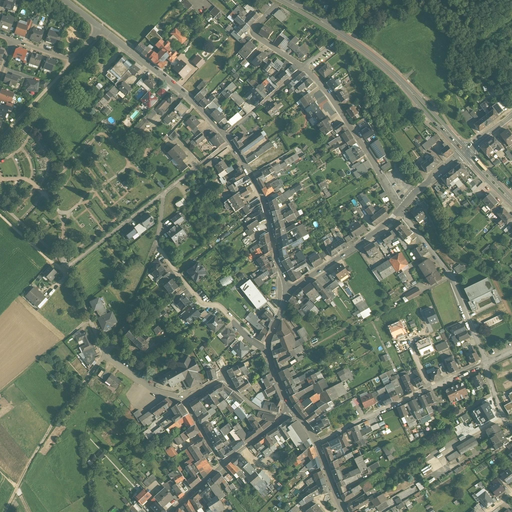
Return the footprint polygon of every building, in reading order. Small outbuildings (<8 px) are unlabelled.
[(5,0),(3,7),(8,8),(8,10),(9,10),(11,10),(12,10),(13,6),(16,5),(15,3),(15,0),(5,0)] [(192,6),(186,0),(184,0),(181,3),(188,10),(192,6)] [(257,9),(251,1),(248,4),(255,11),(257,9)] [(247,6),(244,9),(246,11),(245,12),(250,16),(255,11),(248,4),(247,6)] [(215,7),(210,13),(215,18),(220,12),(215,7)] [(245,16),(241,12),(241,11),(237,8),(233,12),(238,17),(241,20),(244,16),(244,17),(245,16)] [(259,17),(256,14),(257,13),(255,11),(250,16),(255,21),(259,17)] [(283,18),(276,12),(273,16),(281,22),(286,17),(285,16),(283,18)] [(250,16),(247,19),(244,17),(244,16),(241,20),(249,27),(255,21),(250,16)] [(13,21),(6,19),(6,18),(3,17),(1,21),(3,21),(2,23),(1,22),(0,24),(0,28),(9,31),(13,21)] [(249,27),(241,20),(240,22),(242,24),(238,28),(244,33),(249,27)] [(26,26),(18,23),(15,34),(24,37),(27,30),(28,27),(26,26)] [(32,24),(30,31),(29,32),(32,33),(33,33),(34,29),(36,29),(38,26),(32,24)] [(273,32),(264,26),(259,34),(268,39),(273,32)] [(152,43),(155,46),(160,40),(161,39),(156,34),(159,30),(155,27),(146,37),(149,41),(152,44),(152,43)] [(244,33),(238,28),(235,32),(240,37),(244,33)] [(36,29),(34,29),(33,33),(32,33),(30,39),(39,42),(41,36),(42,35),(43,34),(43,32),(36,29)] [(180,34),(175,29),(171,34),(178,40),(182,36),(184,34),(182,31),(180,34)] [(50,31),(46,40),(54,43),(55,42),(58,34),(50,31)] [(235,32),(234,32),(232,35),(237,39),(236,40),(239,43),(240,42),(243,39),(240,37),(235,32)] [(283,39),(279,36),(278,37),(276,40),(273,44),(283,50),(287,45),(288,44),(283,39)] [(299,41),(295,37),(288,44),(287,45),(289,47),(294,43),(296,45),(299,41)] [(156,56),(152,54),(152,55),(148,59),(155,64),(168,51),(170,49),(167,47),(169,45),(169,44),(168,43),(167,42),(166,42),(166,43),(165,44),(160,40),(155,46),(161,51),(156,56)] [(245,46),(238,53),(243,57),(244,56),(247,59),(252,53),(251,53),(256,48),(249,41),(247,44),(245,46)] [(320,42),(316,45),(319,50),(324,46),(320,42)] [(146,48),(140,43),(135,49),(141,54),(146,48)] [(294,43),(289,47),(295,52),(299,48),(296,45),(294,43)] [(308,53),(302,46),(299,48),(295,52),(301,59),(308,53)] [(27,50),(19,47),(15,49),(12,57),(16,58),(17,56),(20,57),(20,59),(23,61),(27,50)] [(150,51),(146,48),(141,54),(145,57),(149,53),(150,51)] [(168,51),(155,64),(161,69),(166,64),(164,61),(166,59),(166,58),(168,60),(173,55),(172,54),(168,51)] [(252,62),(251,63),(256,68),(256,67),(261,63),(264,61),(266,59),(267,58),(262,52),(257,57),(256,58),(252,62)] [(35,54),(34,55),(32,54),(32,56),(29,63),(38,66),(41,57),(37,56),(38,55),(37,55),(37,56),(35,55),(35,54)] [(173,55),(168,60),(169,61),(172,63),(176,59),(177,58),(174,56),(173,55)] [(205,63),(198,56),(192,62),(199,69),(205,63)] [(127,60),(123,57),(122,58),(119,61),(120,61),(118,62),(115,65),(112,68),(111,67),(107,72),(108,73),(105,76),(115,85),(132,66),(127,61),(127,60)] [(55,61),(47,58),(45,64),(44,68),(52,71),(55,61)] [(171,64),(170,65),(174,68),(180,62),(176,59),(172,63),(171,64)] [(268,62),(266,59),(264,61),(263,62),(267,65),(264,69),(267,72),(271,67),(273,65),(269,60),(268,62)] [(277,60),(275,63),(282,69),(283,67),(282,65),(277,60)] [(190,70),(181,62),(180,62),(174,68),(177,71),(177,73),(179,74),(181,74),(183,77),(190,70)] [(275,63),(273,65),(271,67),(278,73),(282,69),(275,63)] [(140,70),(133,65),(132,66),(115,85),(114,85),(118,88),(131,74),(134,76),(140,70)] [(297,70),(293,65),(289,69),(290,70),(293,74),(297,70)] [(327,65),(319,72),(325,78),(332,71),(327,65)] [(282,75),(281,75),(282,76),(279,78),(281,80),(280,81),(283,83),(291,76),(288,72),(287,73),(286,71),(282,75)] [(303,73),(296,78),(298,80),(294,84),(295,85),(298,82),(301,80),(306,75),(303,73)] [(11,77),(6,75),(4,82),(7,83),(7,85),(11,86),(11,84),(15,86),(17,79),(11,77)] [(306,75),(301,80),(298,82),(300,84),(300,83),(301,84),(303,82),(304,83),(309,79),(306,75)] [(157,83),(149,76),(147,79),(144,82),(151,89),(157,83)] [(274,78),(272,77),(270,79),(278,86),(278,87),(283,83),(280,81),(281,80),(279,78),(276,80),(274,78)] [(304,83),(298,89),(301,92),(306,87),(307,88),(305,90),(307,92),(309,90),(310,91),(312,89),(311,88),(315,85),(309,79),(304,83)] [(39,82),(27,80),(26,83),(25,84),(25,86),(26,87),(25,90),(37,92),(39,82)] [(260,86),(257,83),(252,87),(257,92),(258,91),(260,93),(262,91),(265,89),(266,90),(268,89),(272,93),(275,89),(274,88),(270,84),(266,80),(260,86)] [(336,84),(333,80),(327,84),(333,91),(334,90),(338,87),(338,86),(336,84)] [(48,82),(44,81),(39,85),(44,89),(49,84),(48,82)] [(203,82),(197,88),(201,91),(204,88),(205,87),(206,86),(203,82)] [(232,83),(221,93),(224,96),(227,99),(230,97),(232,94),(231,93),(229,91),(235,86),(232,83)] [(118,88),(114,85),(108,92),(113,96),(115,98),(118,95),(117,94),(120,91),(118,88)] [(125,85),(120,91),(126,96),(131,90),(125,85)] [(343,87),(340,89),(336,93),(337,95),(343,91),(344,91),(345,90),(343,87)] [(162,88),(157,94),(162,98),(167,93),(162,88)] [(262,97),(254,89),(250,94),(256,101),(262,97)] [(13,94),(1,90),(0,92),(0,99),(7,102),(10,104),(10,103),(11,101),(12,100),(13,98),(13,97),(12,97),(13,94)] [(158,99),(148,91),(139,100),(149,109),(158,99)] [(344,91),(343,91),(337,95),(337,96),(342,103),(348,99),(344,91)] [(108,92),(99,102),(104,106),(113,96),(108,92)] [(202,96),(199,93),(194,98),(199,104),(205,98),(202,96)] [(170,94),(155,110),(158,112),(162,116),(165,113),(162,109),(165,105),(167,107),(176,99),(170,94)] [(308,94),(299,101),(305,109),(314,103),(308,94)] [(262,97),(256,101),(257,101),(253,104),(256,107),(264,99),(262,97)] [(215,99),(212,102),(217,107),(218,108),(219,107),(218,107),(221,104),(218,101),(216,98),(215,99)] [(207,101),(206,99),(201,105),(205,109),(207,106),(211,102),(210,101),(209,102),(207,101)] [(331,106),(328,101),(322,105),(326,110),(331,106)] [(211,102),(207,106),(213,112),(217,107),(212,102),(211,102)] [(273,105),(272,103),(265,109),(271,117),(275,114),(274,113),(278,110),(273,105)] [(320,111),(314,103),(305,109),(311,117),(320,111)] [(187,111),(180,104),(168,116),(172,119),(178,113),(178,114),(179,113),(182,116),(187,111)] [(493,111),(487,115),(492,122),(498,117),(496,115),(497,114),(498,115),(503,112),(497,104),(492,107),(495,111),(494,112),(493,111)] [(358,114),(353,107),(347,111),(352,118),(358,114)] [(103,112),(107,116),(111,112),(107,108),(103,112)] [(153,108),(130,133),(136,139),(146,128),(144,127),(158,112),(155,110),(153,108)] [(224,119),(216,110),(211,115),(219,124),(224,119)] [(325,118),(320,111),(311,117),(308,119),(313,126),(315,125),(316,126),(318,125),(327,119),(326,117),(325,118)] [(467,124),(474,118),(471,113),(467,116),(463,119),(467,124)] [(168,116),(168,115),(164,119),(163,120),(168,125),(173,120),(172,119),(168,116)] [(487,115),(480,121),(485,128),(493,122),(492,122),(487,115)] [(227,122),(226,123),(227,125),(223,129),(226,131),(231,127),(239,121),(235,116),(227,122)] [(200,124),(193,117),(186,123),(193,130),(196,127),(200,124)] [(224,119),(219,124),(223,129),(227,125),(226,123),(227,122),(224,119)] [(318,125),(321,130),(322,129),(323,132),(325,136),(333,130),(328,122),(329,121),(327,119),(318,125)] [(480,121),(474,126),(476,128),(478,130),(480,132),(485,128),(480,121)] [(333,130),(331,132),(333,134),(336,132),(337,134),(341,131),(346,127),(343,123),(333,130)] [(374,134),(369,127),(365,130),(361,132),(366,139),(374,134)] [(511,136),(507,130),(500,136),(505,142),(508,146),(511,144),(511,136)] [(174,131),(169,137),(173,141),(178,136),(174,131)] [(344,134),(342,135),(344,138),(347,143),(353,139),(351,136),(348,131),(344,134)] [(225,143),(218,134),(216,136),(212,132),(208,135),(218,148),(225,143)] [(256,137),(251,141),(255,145),(264,138),(263,136),(261,133),(259,135),(256,137)] [(201,134),(194,139),(197,144),(204,138),(201,134)] [(253,134),(249,137),(248,136),(246,137),(246,138),(247,139),(246,140),(248,143),(251,141),(256,137),(254,134),(253,134)] [(238,139),(237,137),(235,139),(233,141),(239,150),(244,146),(241,143),(246,138),(246,137),(243,135),(238,139)] [(432,137),(427,141),(431,146),(436,142),(432,137)] [(494,138),(487,143),(493,150),(497,148),(499,151),(503,148),(494,138)] [(347,143),(342,146),(344,150),(349,147),(356,143),(353,139),(347,143)] [(370,145),(380,160),(386,156),(379,140),(374,143),(372,144),(371,145),(370,145)] [(244,146),(239,150),(242,155),(255,145),(251,141),(248,143),(244,146)] [(427,141),(422,145),(426,150),(431,146),(427,141)] [(270,142),(262,148),(265,152),(274,147),(270,142)] [(493,150),(487,143),(481,148),(487,156),(489,154),(493,150)] [(452,154),(445,144),(442,145),(445,148),(441,151),(443,153),(444,155),(446,158),(452,154)] [(377,162),(380,160),(370,145),(368,149),(377,162)] [(181,151),(176,146),(172,149),(168,152),(169,153),(174,158),(181,151)] [(353,147),(350,149),(351,149),(346,152),(354,163),(364,156),(362,152),(359,148),(355,150),(353,147)] [(511,155),(506,148),(503,150),(508,156),(507,156),(511,162),(511,161),(511,155)] [(174,158),(173,158),(179,164),(182,161),(186,157),(181,151),(174,158)] [(253,155),(245,160),(247,164),(258,157),(257,154),(253,156),(253,155)] [(439,164),(432,155),(426,160),(427,162),(433,169),(439,164)] [(258,157),(247,164),(251,171),(259,166),(256,161),(260,159),(258,157)] [(215,164),(211,160),(204,166),(207,170),(215,164)] [(222,161),(215,166),(220,174),(221,173),(226,170),(228,168),(222,161)] [(381,168),(383,171),(391,166),(389,162),(381,168)] [(433,169),(427,162),(424,165),(422,162),(420,164),(421,167),(423,169),(424,171),(427,174),(433,169)] [(185,164),(179,169),(177,166),(176,167),(181,173),(188,167),(185,164)] [(280,164),(273,169),(275,172),(276,174),(279,172),(282,170),(283,169),(281,165),(280,164)] [(367,172),(362,164),(356,168),(358,171),(361,176),(367,172)] [(462,167),(460,164),(455,169),(454,169),(460,176),(463,173),(466,177),(469,175),(466,171),(464,169),(462,167)] [(246,177),(240,168),(237,170),(236,171),(237,174),(234,177),(237,182),(246,177)] [(267,170),(262,173),(265,178),(270,175),(275,172),(273,169),(270,171),(269,169),(267,170)] [(460,176),(454,169),(447,175),(453,181),(456,179),(460,176)] [(262,173),(255,177),(258,182),(259,185),(263,183),(261,180),(265,178),(262,173)] [(453,181),(447,175),(441,179),(443,182),(441,184),(444,187),(446,185),(449,189),(452,186),(450,184),(453,181)] [(237,182),(235,183),(237,187),(249,180),(247,176),(246,177),(237,182)] [(234,184),(232,179),(227,183),(229,186),(228,187),(231,191),(237,187),(235,183),(234,184)] [(458,181),(456,179),(453,181),(458,188),(458,189),(458,188),(463,185),(459,180),(458,181)] [(326,198),(331,195),(325,186),(327,185),(324,180),(318,184),(326,198)] [(279,197),(269,203),(272,213),(279,210),(278,205),(293,196),(293,195),(302,189),(300,185),(299,184),(298,184),(279,197)] [(273,190),(270,185),(265,187),(262,190),(266,196),(274,191),(273,190)] [(458,188),(453,192),(457,198),(463,194),(458,188),(458,189),(458,188)] [(240,192),(239,192),(242,197),(243,198),(249,194),(246,189),(240,192)] [(234,196),(224,203),(228,208),(232,205),(236,212),(243,208),(248,205),(245,201),(242,203),(240,199),(242,197),(239,192),(234,196)] [(359,195),(363,200),(360,202),(364,208),(370,204),(362,193),(359,195)] [(277,194),(268,200),(269,203),(279,197),(277,194)] [(498,203),(490,194),(483,201),(487,205),(482,209),(486,214),(490,211),(495,206),(498,203)] [(176,202),(180,209),(187,205),(183,199),(176,202)] [(248,205),(243,208),(247,215),(253,211),(262,206),(259,201),(250,207),(248,204),(248,205)] [(295,209),(291,203),(288,205),(290,207),(292,211),(294,214),(298,212),(296,208),(295,209)] [(262,206),(253,211),(255,213),(255,215),(251,217),(252,219),(257,216),(264,213),(262,206)] [(364,209),(362,208),(357,212),(361,217),(366,213),(364,209)] [(380,212),(374,216),(380,223),(385,219),(388,216),(383,209),(380,211),(380,212)] [(426,216),(420,209),(412,215),(416,220),(417,221),(418,222),(426,216)] [(508,214),(503,209),(497,214),(502,220),(508,214)] [(279,210),(272,213),(275,223),(283,220),(292,215),(294,214),(292,211),(284,215),(284,217),(282,217),(280,211),(279,210)] [(179,213),(171,220),(176,227),(178,225),(184,221),(181,217),(181,216),(179,213)] [(264,213),(257,216),(259,219),(256,220),(256,221),(257,220),(259,224),(259,223),(266,220),(264,213)] [(148,214),(139,220),(140,223),(141,224),(144,227),(150,223),(153,221),(148,214)] [(501,221),(498,224),(500,226),(504,222),(507,225),(510,222),(511,219),(511,218),(508,214),(502,220),(501,221)] [(283,220),(275,223),(276,228),(275,228),(276,231),(284,228),(285,228),(284,223),(287,221),(288,223),(294,219),(292,215),(283,220)] [(380,223),(374,216),(372,218),(369,220),(375,227),(380,223)] [(426,216),(418,222),(420,224),(427,218),(426,216)] [(252,220),(244,225),(246,228),(245,228),(246,230),(249,228),(248,227),(253,223),(252,220)] [(253,223),(248,227),(249,228),(246,230),(246,231),(247,232),(251,230),(260,224),(259,223),(259,224),(257,220),(256,221),(253,223)] [(404,227),(400,222),(393,227),(395,229),(399,234),(404,241),(409,237),(411,235),(404,226),(404,227)] [(141,224),(140,223),(137,226),(142,233),(146,230),(144,227),(141,224)] [(358,223),(349,228),(352,232),(355,238),(364,232),(358,223)] [(295,224),(286,229),(285,231),(284,228),(276,231),(275,231),(277,239),(286,234),(292,230),(296,227),(295,224)] [(303,224),(297,227),(303,237),(308,234),(303,224)] [(176,227),(174,228),(174,227),(170,230),(170,231),(167,234),(175,244),(178,241),(179,242),(183,239),(182,238),(186,235),(178,225),(176,227)] [(132,226),(123,233),(129,240),(132,238),(131,237),(136,234),(137,233),(136,232),(134,229),(133,228),(132,226)] [(142,233),(137,226),(133,228),(134,229),(136,232),(137,233),(139,236),(142,233)] [(297,227),(296,227),(292,230),(297,239),(298,241),(302,238),(303,238),(303,237),(297,227)] [(389,232),(381,238),(385,244),(394,239),(393,238),(390,232),(389,232)] [(269,233),(260,238),(262,243),(259,245),(260,248),(263,246),(270,243),(269,233)] [(342,239),(339,233),(337,233),(336,234),(340,240),(341,240),(338,243),(343,250),(348,247),(346,244),(342,239)] [(286,234),(277,239),(279,251),(288,246),(286,234)] [(346,244),(352,240),(349,234),(342,239),(346,244)] [(247,237),(245,239),(242,241),(247,247),(252,243),(247,237)] [(409,237),(404,241),(408,245),(410,243),(410,244),(411,244),(411,243),(413,241),(409,237)] [(288,246),(289,248),(290,250),(305,241),(303,238),(302,238),(298,241),(297,241),(293,243),(288,246)] [(343,250),(338,243),(335,245),(334,244),(335,243),(331,238),(329,239),(338,253),(343,250)] [(338,253),(329,239),(324,242),(329,249),(327,250),(328,252),(330,254),(332,257),(338,253)] [(270,243),(263,246),(266,254),(272,251),(270,243)] [(373,244),(364,249),(369,257),(378,251),(377,249),(374,244),(373,244)] [(279,251),(282,262),(289,258),(296,254),(295,253),(295,252),(293,253),(289,255),(287,250),(289,248),(288,246),(279,251)] [(425,255),(420,247),(412,252),(417,259),(420,258),(425,255)] [(299,252),(296,254),(298,257),(300,260),(302,264),(305,262),(307,261),(306,259),(301,251),(299,252)] [(401,253),(389,261),(397,273),(408,265),(401,253)] [(265,255),(256,260),(262,268),(265,266),(270,263),(267,259),(267,258),(265,255)] [(318,255),(309,260),(314,268),(323,263),(321,260),(318,255)] [(293,266),(289,258),(282,262),(287,272),(294,268),(293,266)] [(307,261),(305,262),(307,266),(308,267),(309,269),(310,271),(314,268),(309,260),(309,259),(307,261)] [(429,259),(418,266),(419,266),(420,265),(421,267),(420,268),(425,276),(426,275),(427,277),(426,278),(437,272),(434,268),(435,267),(432,262),(431,263),(429,259)] [(157,260),(151,265),(154,268),(158,264),(159,264),(160,263),(157,260)] [(300,260),(294,263),(295,265),(293,266),(294,268),(302,264),(300,260)] [(270,263),(265,266),(267,269),(268,271),(275,267),(273,261),(270,263)] [(388,261),(372,272),(379,282),(395,272),(388,261)] [(294,268),(287,272),(294,283),(301,278),(300,277),(301,276),(298,271),(307,266),(305,262),(302,264),(294,268)] [(199,263),(195,266),(192,269),(191,269),(188,272),(191,276),(193,279),(196,283),(200,280),(203,277),(207,274),(204,270),(204,271),(201,267),(202,267),(199,263)] [(159,264),(158,264),(154,268),(149,272),(155,279),(156,279),(160,275),(165,272),(159,264)] [(342,265),(334,271),(337,276),(340,280),(348,274),(342,265)] [(459,265),(454,269),(458,274),(466,269),(463,266),(461,267),(459,265)] [(262,275),(265,278),(269,275),(270,277),(277,272),(275,267),(268,271),(262,275)] [(50,268),(43,275),(50,282),(54,278),(52,277),(55,273),(50,268)] [(403,272),(398,275),(402,283),(407,280),(403,272)] [(437,272),(426,278),(427,279),(428,278),(429,280),(429,282),(431,286),(436,282),(436,283),(441,280),(441,279),(437,272)] [(229,274),(218,281),(223,288),(233,281),(229,274)] [(497,306),(502,304),(496,289),(494,290),(488,278),(464,290),(470,302),(468,303),(472,312),(478,309),(476,305),(492,297),(497,306)] [(178,288),(172,280),(168,283),(166,285),(164,286),(170,294),(172,293),(175,291),(178,288)] [(267,303),(250,280),(240,287),(258,310),(267,303)] [(324,290),(317,280),(313,284),(319,292),(321,291),(327,299),(328,300),(330,298),(324,290)] [(332,293),(331,293),(330,292),(339,285),(337,283),(336,281),(324,290),(330,298),(332,300),(335,297),(332,293)] [(311,284),(302,290),(311,301),(314,299),(315,299),(320,296),(311,284)] [(33,287),(28,293),(27,292),(24,295),(25,296),(35,306),(39,302),(40,304),(45,298),(42,295),(43,294),(40,291),(39,292),(33,287)] [(418,287),(405,295),(409,301),(422,294),(418,287)] [(307,296),(300,288),(297,291),(302,296),(302,297),(304,295),(306,297),(307,296)] [(179,295),(178,296),(172,301),(175,305),(176,304),(182,299),(179,295)] [(238,307),(241,304),(232,295),(225,302),(234,311),(238,307)] [(182,299),(176,304),(181,310),(190,303),(184,296),(182,299)] [(361,296),(353,301),(355,305),(364,300),(361,296)] [(296,301),(292,297),(288,301),(294,307),(293,307),(304,318),(315,306),(310,300),(309,301),(307,303),(304,306),(301,309),(298,306),(299,305),(300,304),(296,301)] [(96,310),(102,307),(98,299),(90,303),(94,311),(96,310)] [(364,300),(355,305),(361,313),(368,308),(364,300)] [(145,310),(134,301),(131,308),(140,315),(145,310)] [(199,312),(198,311),(197,310),(197,309),(194,305),(186,312),(182,315),(183,316),(188,322),(190,324),(193,321),(197,318),(196,318),(198,316),(200,315),(201,314),(199,312)] [(102,307),(96,310),(98,315),(99,315),(105,312),(106,311),(104,306),(102,307)] [(424,312),(426,316),(430,324),(438,321),(433,308),(424,312)] [(155,318),(146,310),(141,317),(150,324),(155,318)] [(205,311),(201,314),(200,315),(198,316),(201,320),(204,318),(208,314),(205,311)] [(274,318),(267,311),(262,316),(264,318),(264,319),(267,322),(265,323),(267,326),(270,329),(274,318)] [(137,318),(130,312),(128,315),(135,321),(137,318)] [(249,322),(254,315),(251,312),(246,319),(249,322)] [(100,318),(99,319),(102,325),(101,325),(103,331),(110,327),(109,326),(116,322),(112,313),(107,315),(100,318)] [(214,318),(209,313),(208,314),(204,318),(209,323),(214,318)] [(259,320),(254,315),(249,322),(256,328),(260,325),(257,322),(259,320)] [(216,317),(214,317),(214,318),(209,323),(208,324),(208,325),(214,332),(216,332),(223,325),(223,324),(216,317)] [(282,321),(277,333),(278,335),(280,339),(287,336),(290,334),(282,321)] [(403,335),(406,334),(403,328),(401,322),(395,325),(400,337),(403,336),(403,335)] [(263,329),(268,332),(270,329),(267,326),(265,323),(263,325),(262,326),(263,328),(263,329)] [(397,338),(400,337),(395,325),(389,327),(392,333),(394,339),(397,338)] [(458,326),(452,329),(455,336),(466,331),(464,327),(463,328),(462,325),(458,326)] [(130,330),(125,326),(121,330),(126,334),(130,330)] [(158,326),(153,329),(156,334),(162,331),(158,326)] [(307,335),(303,328),(298,331),(302,338),(306,336),(307,335)] [(138,336),(131,329),(130,330),(126,334),(125,336),(133,343),(138,336)] [(235,337),(228,329),(227,329),(222,335),(224,337),(221,340),(222,340),(222,341),(225,345),(226,345),(227,345),(235,337)] [(261,332),(257,338),(264,343),(268,332),(263,329),(261,332)] [(79,331),(72,336),(73,339),(76,338),(75,337),(81,335),(79,331)] [(466,331),(455,336),(451,338),(454,344),(469,338),(466,331)] [(81,335),(75,337),(76,338),(78,342),(83,340),(85,345),(80,348),(83,353),(93,348),(93,347),(86,332),(81,335)] [(302,338),(296,342),(290,334),(287,336),(293,351),(306,343),(302,338)] [(147,343),(138,336),(133,343),(141,350),(141,349),(146,344),(147,343)] [(287,336),(280,339),(281,340),(284,348),(284,349),(286,354),(292,351),(293,351),(287,336)] [(428,354),(434,351),(431,346),(429,339),(426,341),(425,340),(423,341),(428,354)] [(237,340),(230,346),(232,348),(239,342),(237,340)] [(239,342),(232,348),(232,349),(241,358),(242,359),(251,350),(247,347),(244,343),(241,340),(240,341),(239,342)] [(422,356),(428,354),(423,341),(419,343),(420,343),(417,344),(419,351),(422,356)] [(446,342),(435,346),(438,352),(449,348),(446,342)] [(93,348),(83,353),(79,355),(89,367),(95,360),(93,356),(95,355),(93,352),(95,351),(93,348)] [(282,350),(272,353),(274,360),(286,354),(284,349),(282,350)] [(292,351),(286,354),(287,355),(289,360),(292,366),(295,364),(298,362),(297,359),(292,351)] [(473,354),(469,356),(472,364),(479,361),(476,353),(473,354)] [(380,357),(383,362),(390,359),(387,354),(380,357)] [(287,355),(279,359),(279,358),(274,360),(275,363),(279,373),(283,371),(284,371),(281,366),(284,364),(283,363),(289,360),(287,355)] [(189,356),(176,363),(179,367),(176,369),(176,368),(176,369),(173,371),(173,370),(172,370),(173,371),(170,372),(169,372),(170,373),(167,374),(167,373),(166,374),(167,374),(165,375),(164,375),(164,376),(165,376),(166,379),(162,381),(165,386),(169,384),(171,387),(171,388),(171,387),(173,386),(173,387),(176,385),(177,385),(176,384),(179,383),(179,384),(180,384),(179,383),(182,381),(182,382),(183,382),(183,381),(185,380),(190,389),(203,382),(198,373),(201,371),(194,359),(191,361),(189,356)] [(452,357),(444,360),(451,374),(459,370),(455,361),(455,362),(452,357)] [(225,366),(222,360),(219,361),(220,362),(217,364),(220,369),(225,366)] [(244,364),(238,366),(241,372),(242,371),(247,369),(245,367),(244,364)] [(238,366),(227,371),(232,379),(236,377),(235,376),(241,373),(241,372),(238,366)] [(214,370),(211,371),(209,367),(207,368),(205,369),(207,372),(208,372),(210,381),(216,379),(214,370)] [(352,377),(347,368),(338,373),(343,382),(349,379),(352,377)] [(284,371),(283,371),(279,373),(282,381),(284,381),(292,377),(296,375),(294,371),(290,373),(287,369),(284,371)] [(440,369),(430,374),(434,382),(441,378),(440,375),(442,374),(440,369)] [(410,382),(407,374),(405,371),(400,373),(402,377),(405,384),(410,382)] [(293,385),(292,386),(287,388),(291,397),(299,392),(298,390),(301,388),(301,387),(303,386),(303,385),(309,382),(317,378),(317,379),(322,376),(320,372),(317,373),(315,374),(310,377),(307,378),(298,383),(293,385)] [(110,375),(108,373),(103,380),(106,381),(105,383),(109,386),(110,385),(116,389),(121,382),(111,375),(110,375)] [(292,377),(284,381),(287,388),(292,386),(293,385),(298,383),(307,378),(310,377),(308,373),(305,374),(305,375),(298,378),(294,381),(292,377)] [(266,376),(262,379),(267,389),(272,387),(275,385),(270,374),(266,376)] [(322,376),(317,379),(317,378),(309,382),(311,386),(312,386),(324,379),(322,376)] [(480,376),(472,379),(476,387),(482,385),(484,384),(480,376)] [(236,377),(232,379),(236,389),(243,384),(244,383),(241,377),(237,379),(236,377)] [(419,379),(414,381),(415,384),(416,384),(418,389),(424,386),(421,378),(419,379)] [(329,389),(324,379),(312,386),(317,394),(318,395),(329,389)] [(263,392),(257,382),(251,386),(253,389),(257,395),(262,392),(263,392)] [(410,382),(405,384),(409,394),(415,392),(410,382)] [(340,383),(333,387),(337,394),(345,390),(340,383)] [(223,384),(215,388),(219,393),(223,397),(225,396),(224,395),(226,394),(224,390),(229,393),(231,390),(227,388),(223,384)] [(243,384),(236,389),(240,394),(247,389),(243,384)] [(463,385),(462,384),(454,387),(460,400),(465,398),(464,396),(468,394),(463,385)] [(275,385),(272,387),(275,393),(278,401),(282,403),(282,401),(282,400),(282,399),(276,385),(275,385)] [(267,389),(265,391),(268,397),(271,395),(272,395),(275,393),(272,387),(267,389)] [(329,389),(318,395),(320,399),(322,402),(324,405),(327,404),(329,403),(332,401),(339,397),(337,394),(333,387),(329,389)] [(399,387),(394,388),(394,389),(399,399),(404,397),(399,387)] [(454,387),(447,391),(446,392),(451,402),(454,400),(455,402),(460,400),(454,387)] [(219,393),(215,388),(207,393),(211,398),(211,399),(211,400),(214,403),(216,406),(217,406),(220,404),(215,396),(219,393)] [(291,397),(289,398),(294,406),(299,402),(297,399),(305,393),(306,393),(309,392),(309,391),(310,391),(308,388),(299,392),(291,397)] [(399,399),(394,389),(392,390),(393,392),(389,394),(393,402),(399,399)] [(244,401),(233,391),(230,395),(237,401),(234,404),(238,408),(238,407),(244,401)] [(262,392),(257,395),(258,395),(252,402),(259,407),(263,402),(265,398),(262,392)] [(432,392),(424,396),(427,403),(428,405),(432,404),(436,403),(436,402),(432,392)] [(207,393),(198,399),(200,402),(204,399),(207,403),(211,400),(211,399),(211,398),(207,393)] [(317,394),(310,399),(313,403),(313,402),(314,402),(320,399),(318,395),(317,394)] [(372,394),(360,399),(364,408),(369,407),(369,406),(371,405),(372,406),(376,404),(376,403),(373,398),(372,394)] [(389,394),(381,398),(382,400),(380,401),(381,401),(383,407),(393,402),(389,394)] [(168,398),(163,401),(163,402),(151,410),(156,417),(170,407),(172,409),(176,406),(168,398)] [(309,398),(301,404),(305,409),(313,403),(310,399),(309,398)] [(200,402),(198,399),(190,404),(194,411),(202,405),(200,402)] [(419,410),(414,400),(409,402),(414,411),(414,412),(418,411),(419,410)] [(276,406),(268,404),(268,405),(267,410),(279,413),(280,406),(282,403),(278,401),(276,406)] [(176,406),(172,409),(176,416),(177,415),(178,416),(176,417),(178,421),(182,419),(188,414),(183,405),(181,402),(176,406)] [(221,402),(220,404),(217,406),(221,411),(225,408),(221,402)] [(301,404),(299,402),(294,406),(299,413),(303,410),(305,409),(301,404)] [(473,412),(481,426),(494,418),(489,410),(491,409),(488,403),(483,406),(473,412)] [(317,410),(309,415),(310,415),(305,419),(308,423),(317,416),(321,412),(326,409),(326,410),(328,408),(330,408),(327,404),(324,405),(317,410)] [(202,405),(194,411),(197,417),(206,410),(204,407),(202,405)] [(403,406),(397,408),(401,419),(408,416),(403,406)] [(246,417),(238,407),(238,408),(234,410),(233,411),(241,421),(244,419),(246,417)] [(139,410),(133,414),(137,420),(139,419),(143,416),(139,410)] [(143,416),(139,419),(144,426),(146,424),(151,421),(156,417),(151,410),(143,416)] [(306,414),(303,410),(299,413),(305,419),(310,415),(309,415),(308,414),(307,414),(306,414)] [(208,412),(198,419),(201,424),(211,416),(208,412)] [(276,416),(263,413),(259,412),(258,415),(262,418),(274,422),(276,416)] [(195,425),(188,414),(182,419),(184,422),(189,430),(195,425)] [(412,416),(405,419),(408,425),(415,421),(416,421),(418,420),(415,414),(412,416)] [(466,414),(460,417),(464,422),(469,419),(466,414)] [(171,417),(159,425),(160,428),(163,432),(166,430),(178,421),(176,417),(173,419),(171,417)] [(285,430),(282,425),(277,428),(280,432),(282,437),(283,436),(286,441),(291,438),(298,448),(302,445),(310,440),(307,435),(299,422),(293,418),(291,418),(285,423),(288,428),(291,431),(288,433),(285,430)] [(327,418),(311,426),(314,431),(317,434),(321,431),(319,429),(323,427),(323,426),(329,423),(327,418)] [(178,421),(166,430),(169,434),(181,425),(180,424),(178,421)] [(213,429),(210,423),(203,428),(209,438),(216,433),(213,429)] [(230,424),(220,431),(222,433),(223,435),(224,437),(230,432),(234,430),(232,428),(230,425),(230,424)] [(487,431),(488,432),(487,433),(490,438),(501,431),(497,424),(487,431)] [(241,430),(237,425),(232,428),(234,430),(236,433),(241,430)] [(199,432),(195,426),(186,432),(190,438),(199,432)] [(357,426),(351,429),(352,434),(355,440),(356,443),(360,441),(362,439),(362,437),(361,436),(360,434),(357,426)] [(260,427),(251,433),(254,438),(263,431),(261,428),(260,427)] [(160,428),(154,432),(157,436),(158,435),(163,432),(160,428)] [(277,428),(267,435),(274,445),(278,442),(274,437),(277,434),(280,432),(277,428)] [(153,435),(149,429),(143,433),(148,439),(153,435)] [(371,429),(360,434),(361,436),(362,437),(373,432),(371,429)] [(169,434),(166,430),(163,432),(158,435),(160,439),(165,446),(169,443),(173,440),(171,437),(169,434)] [(251,433),(246,437),(241,430),(236,433),(238,435),(240,438),(245,444),(254,438),(251,433)] [(506,439),(501,431),(490,438),(494,445),(506,439)] [(180,435),(184,441),(190,438),(186,432),(185,432),(180,435)] [(216,433),(209,438),(213,445),(220,441),(217,436),(218,435),(217,433),(216,433)] [(344,434),(338,438),(338,439),(342,448),(343,449),(349,446),(344,434)] [(177,438),(174,439),(178,446),(184,441),(180,435),(177,438)] [(267,435),(262,438),(258,440),(261,444),(265,442),(268,445),(270,448),(273,452),(276,449),(274,445),(267,435)] [(209,448),(203,438),(194,444),(195,444),(194,445),(196,448),(202,444),(206,450),(209,448)] [(237,440),(230,445),(231,447),(234,452),(245,444),(240,438),(237,440)] [(474,438),(457,448),(458,450),(461,455),(478,445),(474,438)] [(338,439),(328,443),(331,450),(333,449),(335,449),(336,451),(340,449),(342,448),(338,439)] [(494,445),(494,446),(496,450),(503,446),(508,443),(506,439),(494,445)] [(220,441),(213,445),(217,450),(224,445),(220,440),(220,441)] [(261,444),(258,440),(253,444),(257,450),(259,449),(262,447),(260,445),(261,444)] [(310,440),(302,445),(306,451),(313,445),(310,440)] [(157,451),(150,441),(144,445),(149,450),(152,455),(157,451)] [(178,455),(169,443),(165,446),(163,447),(171,460),(178,455)] [(336,456),(332,457),(330,451),(331,450),(328,443),(322,446),(325,453),(329,464),(338,460),(336,456)] [(383,449),(387,457),(392,455),(394,453),(395,452),(391,444),(383,449)] [(194,445),(188,448),(197,462),(203,459),(201,455),(196,448),(194,445)] [(306,451),(292,462),(296,467),(299,464),(301,462),(300,461),(303,459),(303,457),(305,456),(307,458),(309,456),(311,461),(312,461),(317,457),(314,448),(313,445),(306,451)] [(349,446),(343,449),(345,455),(351,452),(349,446)] [(197,462),(188,448),(185,450),(191,459),(188,462),(191,466),(195,464),(197,462)] [(270,448),(264,453),(267,457),(269,455),(273,452),(270,448)] [(231,454),(228,450),(224,452),(222,449),(218,452),(223,460),(231,454)] [(358,449),(351,453),(353,457),(354,460),(360,456),(362,456),(358,449)] [(152,455),(149,450),(143,454),(147,458),(152,455)] [(241,454),(232,462),(235,466),(238,464),(242,469),(243,468),(249,463),(241,454)] [(449,463),(455,459),(453,454),(447,458),(449,463)] [(360,456),(354,460),(359,469),(360,472),(366,469),(360,456)] [(317,457),(312,461),(311,461),(307,464),(306,466),(308,469),(315,466),(316,469),(320,468),(317,457)] [(197,462),(195,464),(199,470),(208,463),(204,458),(203,459),(197,462)] [(307,464),(303,460),(301,462),(299,464),(303,468),(306,466),(307,464)] [(338,460),(329,464),(332,471),(339,468),(338,465),(339,465),(339,463),(338,460)] [(197,476),(188,462),(184,465),(193,478),(187,482),(192,489),(201,481),(198,476),(197,476)] [(231,462),(226,467),(234,475),(236,474),(239,477),(243,474),(239,471),(231,462)] [(378,462),(367,468),(372,477),(382,471),(378,462)] [(199,470),(195,472),(198,476),(201,481),(212,469),(208,463),(199,470)] [(247,478),(247,480),(248,481),(254,487),(262,480),(249,463),(243,468),(250,475),(247,478)] [(303,468),(300,471),(299,473),(300,475),(304,472),(308,469),(306,466),(303,468)] [(342,477),(339,468),(332,471),(337,484),(344,481),(344,480),(351,477),(350,474),(349,474),(343,477),(342,477)] [(372,477),(367,468),(366,469),(360,472),(361,473),(351,477),(344,480),(344,481),(345,485),(357,479),(359,482),(360,484),(368,480),(372,477)] [(359,469),(349,474),(350,474),(351,477),(361,473),(360,472),(359,469)] [(511,481),(511,472),(509,469),(506,471),(504,473),(501,475),(502,476),(507,483),(508,485),(511,481)] [(321,471),(313,475),(314,475),(312,476),(313,477),(309,480),(312,483),(314,482),(316,480),(317,482),(323,478),(321,471)] [(179,475),(178,473),(175,475),(173,472),(168,475),(171,480),(173,479),(177,484),(177,483),(182,481),(185,484),(184,484),(189,491),(192,489),(187,482),(181,474),(179,475)] [(224,479),(219,473),(212,480),(215,483),(216,483),(218,485),(222,482),(226,488),(229,486),(229,485),(226,481),(224,479)] [(152,474),(143,483),(148,487),(157,479),(152,474)] [(247,478),(243,474),(239,477),(240,478),(237,480),(242,486),(248,481),(247,480),(247,478)] [(323,478),(317,482),(317,483),(315,485),(316,487),(306,493),(308,496),(311,494),(312,494),(313,493),(314,493),(319,489),(319,488),(326,485),(323,478)] [(499,479),(498,478),(496,480),(498,482),(502,487),(504,485),(499,479)] [(212,480),(208,484),(211,488),(211,489),(215,495),(216,495),(218,498),(224,494),(218,485),(216,483),(215,483),(212,480)] [(262,480),(254,487),(260,494),(265,489),(268,487),(262,480)] [(368,480),(360,484),(362,488),(365,494),(366,494),(370,491),(373,489),(368,480)] [(502,487),(498,482),(496,480),(492,483),(494,485),(490,488),(494,493),(497,497),(505,490),(502,487)] [(344,481),(337,484),(340,492),(344,489),(343,486),(345,485),(344,481)] [(416,487),(419,492),(425,489),(421,483),(416,487)] [(176,484),(173,486),(173,488),(177,494),(173,497),(174,498),(177,501),(184,495),(180,490),(176,484)] [(208,484),(198,492),(202,498),(203,497),(206,501),(206,502),(210,499),(207,494),(208,493),(207,491),(211,489),(211,488),(208,484)] [(358,486),(351,490),(353,494),(362,488),(360,484),(358,486)] [(326,485),(319,488),(319,489),(321,495),(328,493),(326,485)] [(165,488),(154,498),(163,508),(174,498),(173,497),(167,491),(166,490),(165,488)] [(151,496),(145,489),(144,489),(134,498),(138,502),(142,506),(147,502),(146,500),(151,496)] [(265,489),(260,494),(264,498),(269,493),(265,489)] [(345,494),(341,496),(344,502),(354,496),(353,494),(351,490),(348,493),(347,492),(345,494)] [(487,509),(494,503),(485,492),(478,498),(479,499),(481,501),(485,507),(487,509)] [(308,496),(303,500),(306,504),(315,499),(312,494),(311,494),(308,496)] [(478,503),(481,501),(479,499),(478,498),(475,494),(472,496),(478,503)] [(377,498),(372,501),(375,505),(376,507),(386,502),(386,501),(382,495),(381,496),(377,498)] [(196,500),(193,496),(190,500),(194,505),(197,511),(201,508),(200,506),(201,506),(196,500)] [(164,511),(165,511),(157,502),(152,497),(150,499),(153,502),(155,503),(155,502),(156,503),(152,507),(156,511),(164,511)] [(208,504),(207,504),(209,507),(211,511),(222,504),(219,500),(218,498),(212,502),(208,504)] [(408,499),(404,502),(409,509),(413,507),(408,499)] [(195,511),(188,501),(184,504),(189,511),(195,511)] [(386,502),(376,507),(378,511),(379,511),(389,507),(386,502)] [(359,503),(353,506),(355,511),(357,510),(361,507),(359,503)]
